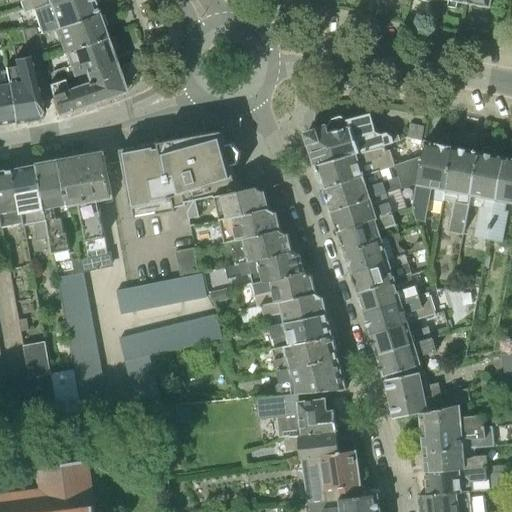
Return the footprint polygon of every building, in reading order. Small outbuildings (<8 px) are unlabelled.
[(23,11),(54,0),(22,0),(20,1),(23,11)] [(40,32),(96,13),(94,5),(98,1),(97,0),(54,0),(23,11),(24,13),(34,9),(37,21),(36,22),(39,32),(40,31),(40,32)] [(64,52),(105,38),(102,28),(105,24),(103,15),(97,14),(96,13),(40,32),(40,34),(53,29),(62,53),(64,52)] [(6,74),(16,123),(39,119),(43,112),(28,51),(40,48),(35,28),(21,30),(24,45),(11,46),(15,65),(4,67),(6,74)] [(82,73),(114,62),(110,52),(114,47),(111,39),(105,38),(64,52),(69,67),(46,74),(49,84),(82,73)] [(82,73),(93,102),(124,92),(128,87),(124,76),(118,74),(114,62),(82,73)] [(56,115),(93,102),(82,73),(49,84),(56,115)] [(0,125),(16,123),(6,74),(0,74),(0,125)] [(317,167),(385,146),(394,143),(394,142),(401,140),(399,135),(392,137),(388,133),(381,135),(376,132),(371,114),(350,120),(341,116),(331,119),(325,128),(316,131),(316,130),(307,133),(317,167)] [(223,131),(162,142),(121,150),(133,220),(175,212),(174,208),(186,205),(185,203),(193,201),(195,201),(215,196),(215,197),(223,195),(239,192),(232,165),(238,164),(240,152),(232,143),(227,145),(223,131)] [(431,198),(446,200),(456,145),(455,144),(455,146),(451,144),(452,142),(451,139),(442,137),(439,140),(439,142),(426,140),(423,156),(417,184),(413,207),(417,219),(427,222),(431,198)] [(470,205),(472,205),(483,151),(471,149),(472,146),(469,142),(461,140),(458,143),(457,145),(456,145),(446,200),(455,202),(449,231),(464,234),(470,205)] [(380,171),(395,166),(395,165),(390,150),(387,151),(385,146),(317,167),(325,189),(380,171)] [(475,236),(492,239),(509,156),(496,154),(497,150),(495,147),(486,146),(484,148),(483,151),(472,205),(481,207),(475,236)] [(85,257),(88,270),(112,266),(109,253),(104,236),(98,201),(105,200),(114,199),(103,152),(96,154),(62,160),(71,210),(79,209),(78,204),(81,204),(90,256),(85,257)] [(395,165),(395,166),(399,177),(383,182),(380,171),(325,189),(332,211),(387,193),(417,184),(423,156),(395,165)] [(511,213),(511,157),(509,156),(492,239),(504,242),(509,213),(511,213)] [(49,240),(52,254),(72,250),(69,232),(66,232),(64,217),(72,216),(71,210),(62,160),(36,164),(49,240)] [(38,242),(49,240),(36,164),(28,166),(28,162),(17,164),(17,168),(13,169),(23,221),(24,226),(35,224),(38,242)] [(0,222),(1,227),(23,221),(13,169),(5,170),(5,167),(0,167),(0,222)] [(239,192),(223,195),(227,219),(268,209),(264,192),(257,187),(239,192)] [(339,231),(393,213),(387,193),(332,211),(339,231)] [(230,242),(281,230),(277,213),(268,209),(227,219),(219,220),(224,244),(230,242)] [(345,251),(384,239),(381,230),(397,225),(393,213),(339,231),(345,251)] [(236,264),(292,251),(288,234),(281,230),(230,242),(236,264)] [(424,241),(416,243),(415,245),(414,247),(412,248),(411,249),(409,250),(407,250),(405,250),(403,249),(402,248),(401,247),(400,245),(399,244),(399,243),(399,242),(399,240),(399,239),(400,237),(399,233),(384,239),(345,251),(352,272),(406,255),(426,249),(424,241)] [(175,249),(180,274),(199,271),(195,246),(175,249)] [(254,285),(304,272),(300,255),(292,251),(236,264),(226,267),(228,276),(234,275),(234,278),(251,273),(254,285)] [(358,292),(411,275),(412,275),(406,255),(352,272),(358,292)] [(74,273),(88,270),(85,257),(71,259),(74,273)] [(61,290),(86,285),(84,272),(58,277),(61,290)] [(275,302),(316,293),(311,276),(304,272),(254,285),(257,296),(273,292),(275,302)] [(203,273),(190,276),(195,300),(207,297),(203,273)] [(365,313),(419,296),(417,290),(416,286),(414,286),(411,275),(358,292),(365,313)] [(190,276),(178,278),(183,302),(195,300),(190,276)] [(178,278),(166,281),(171,305),(183,302),(178,278)] [(166,281),(154,283),(159,307),(171,305),(166,281)] [(154,283),(141,286),(146,310),(159,307),(154,283)] [(63,301),(88,296),(86,285),(61,290),(63,301)] [(141,286),(129,288),(134,312),(146,310),(141,286)] [(129,288),(117,291),(122,315),(134,312),(129,288)] [(214,303),(230,298),(228,289),(212,293),(214,303)] [(284,323),(327,313),(323,297),(316,293),(275,302),(242,310),(244,320),(265,317),(282,313),(284,322),(284,323)] [(371,334),(409,322),(434,313),(428,293),(419,296),(365,313),(371,334)] [(65,313),(91,308),(88,296),(63,301),(65,313)] [(67,325),(93,320),(91,308),(65,313),(67,325)] [(275,349),(332,335),(327,313),(284,323),(261,328),(262,332),(271,330),(275,349)] [(217,314),(205,317),(211,341),(223,338),(217,314)] [(205,317),(193,320),(199,344),(211,341),(205,317)] [(21,331),(29,330),(27,318),(19,320),(21,331)] [(69,337),(95,332),(93,320),(67,325),(69,337)] [(193,320),(181,323),(187,347),(199,344),(193,320)] [(378,355),(433,337),(430,326),(412,332),(409,322),(371,334),(378,355)] [(181,323),(169,326),(175,350),(187,347),(181,323)] [(169,326),(157,329),(162,353),(175,350),(169,326)] [(157,329),(144,332),(150,356),(162,353),(157,329)] [(72,349),(98,344),(95,332),(69,337),(72,349)] [(144,332),(132,335),(138,359),(150,356),(144,332)] [(132,335),(120,338),(126,362),(138,359),(132,335)] [(277,372),(338,357),(332,335),(275,349),(273,349),(275,360),(274,360),(277,372)] [(433,337),(378,355),(385,376),(422,364),(419,354),(422,352),(423,355),(437,351),(433,337)] [(45,341),(25,345),(27,356),(29,368),(31,378),(51,374),(50,364),(48,353),(45,341)] [(74,361),(100,356),(98,344),(72,349),(74,361)] [(511,361),(511,352),(499,355),(500,364),(511,361)] [(77,373),(102,368),(100,356),(74,361),(77,373)] [(138,359),(126,362),(129,374),(153,368),(150,356),(138,359)] [(279,395),(299,394),(346,388),(338,357),(277,372),(280,381),(277,385),(279,395)] [(79,385),(105,380),(102,368),(77,373),(79,385)] [(153,368),(129,374),(132,386),(156,380),(153,368)] [(74,370),(51,374),(54,387),(56,399),(58,412),(82,408),(74,370)] [(460,405),(471,402),(468,388),(441,394),(439,383),(428,385),(425,371),(386,379),(395,418),(418,414),(460,405)] [(51,374),(31,378),(31,379),(33,391),(35,403),(38,416),(58,412),(56,399),(54,387),(51,374)] [(81,397),(107,392),(105,380),(79,385),(81,397)] [(156,380),(132,386),(135,398),(159,392),(156,380)] [(107,392),(81,397),(83,408),(109,403),(107,392)] [(159,392),(135,398),(138,410),(162,404),(159,392)] [(0,405),(9,404),(7,393),(0,394),(0,405)] [(285,438),(339,431),(338,426),(341,426),(340,416),(336,416),(335,411),(328,412),(326,399),(300,402),(299,394),(279,395),(257,397),(259,419),(278,417),(280,436),(285,436),(285,438)] [(0,416),(12,414),(9,404),(0,405),(0,416)] [(484,415),(461,417),(460,405),(418,414),(421,432),(486,427),(485,421),(484,415)] [(0,427),(13,425),(12,414),(0,416),(0,427)] [(423,452),(475,447),(494,445),(492,426),(486,427),(421,432),(423,452)] [(302,458),(357,450),(355,442),(348,437),(339,438),(339,431),(285,438),(287,451),(300,449),(302,458)] [(426,470),(489,467),(488,454),(476,455),(475,447),(423,452),(426,470)] [(309,504),(363,496),(357,450),(302,458),(302,459),(309,504)] [(0,511),(105,511),(103,511),(100,510),(96,510),(96,502),(99,500),(100,496),(100,492),(99,490),(96,488),(93,487),(89,460),(40,466),(42,488),(0,494),(0,511)] [(429,493),(477,491),(491,489),(489,472),(489,467),(426,470),(429,493)] [(422,511),(479,511),(477,491),(429,493),(420,494),(422,511)] [(380,511),(378,493),(363,496),(309,504),(306,504),(306,511),(380,511)]
